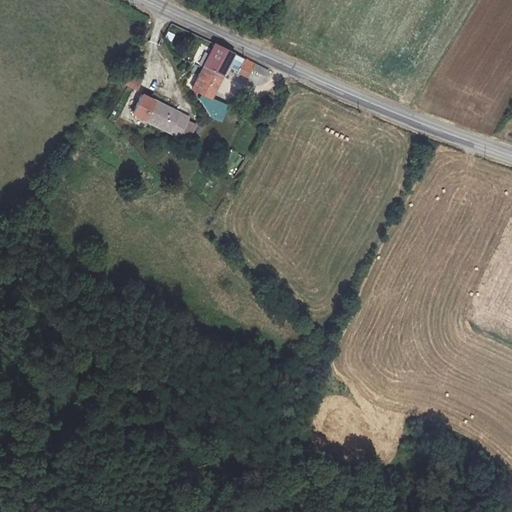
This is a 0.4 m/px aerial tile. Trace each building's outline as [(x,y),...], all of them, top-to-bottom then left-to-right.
[(167,31),(164,39),(171,42),(175,35),(167,31)] [(195,73),(215,84),(232,50),(212,40),(195,73)] [(265,73),(268,66),(255,60),(243,54),(239,62),(250,68),(251,66),(265,73)] [(122,84),(137,91),(142,81),(127,73),(122,84)] [(208,96),(215,84),(195,73),(189,86),(208,96)] [(163,132),(174,111),(149,98),(138,118),(163,132)] [(171,137),(183,116),(174,111),(163,132),(171,137)]
